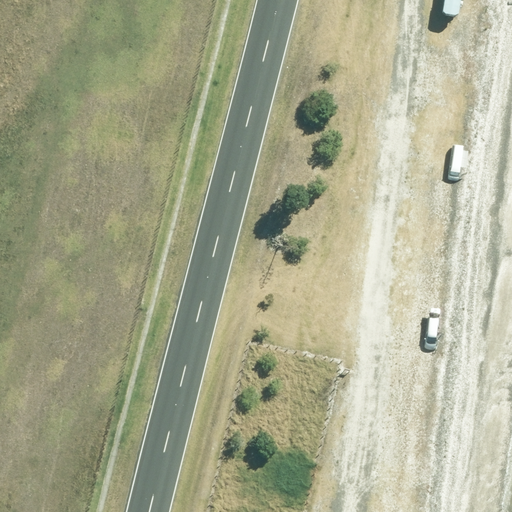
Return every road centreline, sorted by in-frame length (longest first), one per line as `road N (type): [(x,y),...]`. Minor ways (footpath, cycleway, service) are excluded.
road 1 (secondary): [(267,0),(152,511)]
road 2 (track): [(417,0),(397,85),(378,327),(348,511)]
